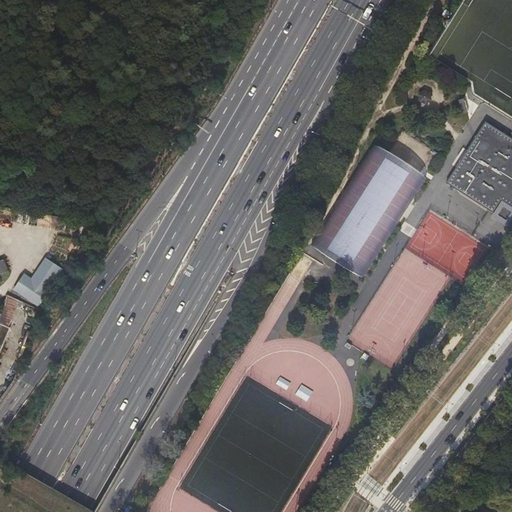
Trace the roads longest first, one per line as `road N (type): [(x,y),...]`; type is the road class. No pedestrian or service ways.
road 1 (trunk): [(304,0),(15,511)]
road 2 (trunk): [(67,511),(355,18)]
road 3 (trunk): [(108,511),(247,270),(355,18)]
road 4 (trunk): [(302,0),(0,421)]
road 5 (primary): [(511,354),(387,511)]
road 6 (residential): [(419,511),(511,393)]
